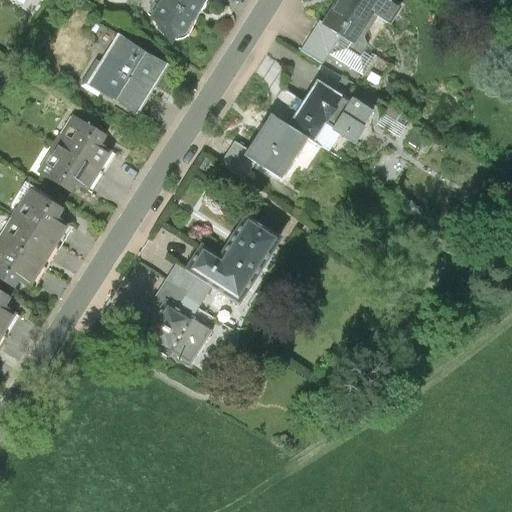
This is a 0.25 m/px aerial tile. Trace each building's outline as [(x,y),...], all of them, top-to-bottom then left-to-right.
[(173,0),(163,16),(173,35),(181,42),(187,35),(190,37),(213,0),(173,0)] [(345,0),(332,21),(351,33),(364,41),(384,9),(401,20),(409,7),(398,0),(345,0)] [(339,51),(351,33),(332,21),(329,19),(312,46),(333,60),(339,51)] [(130,33),(97,83),(144,114),(177,63),(130,33)] [(364,41),(351,33),(339,51),(374,74),(381,64),(377,62),(383,53),(364,41)] [(330,75),(301,119),(325,135),(337,117),(357,129),(373,103),(330,75)] [(298,177),(325,135),(301,119),(281,106),(255,146),(253,148),(268,158),(298,177)] [(87,114),(70,141),(117,170),(127,153),(117,147),(123,137),(87,114)] [(231,161),(256,176),(268,158),(253,148),(255,146),(245,139),(231,161)] [(106,186),(117,170),(70,141),(53,167),(90,191),(97,180),(106,186)] [(45,189),(28,216),(73,244),(82,228),(72,222),(79,212),(45,189)] [(28,216),(13,238),(59,265),(73,244),(28,216)] [(213,243),(197,268),(219,283),(248,302),(289,240),(257,218),(232,255),(213,243)] [(59,265),(13,238),(0,257),(0,267),(31,288),(37,280),(46,286),(59,265)] [(219,283),(197,268),(188,262),(163,299),(173,306),(176,300),(198,315),(219,283)] [(0,283),(0,319),(20,332),(28,319),(18,313),(26,301),(0,283)] [(220,329),(198,315),(176,300),(173,306),(152,336),(177,353),(180,349),(199,362),(220,329)] [(133,330),(108,315),(97,334),(122,346),(133,330)] [(0,319),(0,350),(6,354),(20,332),(0,319)]
